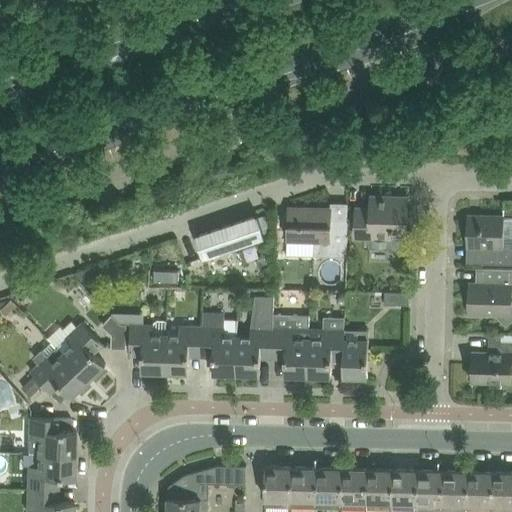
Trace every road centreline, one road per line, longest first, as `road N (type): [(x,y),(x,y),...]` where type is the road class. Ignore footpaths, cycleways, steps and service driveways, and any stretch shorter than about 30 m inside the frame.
road 1 (secondary): [(0,162),(468,0)]
road 2 (residential): [(0,287),(346,170),(438,183)]
road 3 (tertiary): [(131,511),(141,472),(187,439),(433,440)]
road 4 (secondary): [(261,0),(0,88)]
road 5 (residential): [(438,183),(433,440)]
